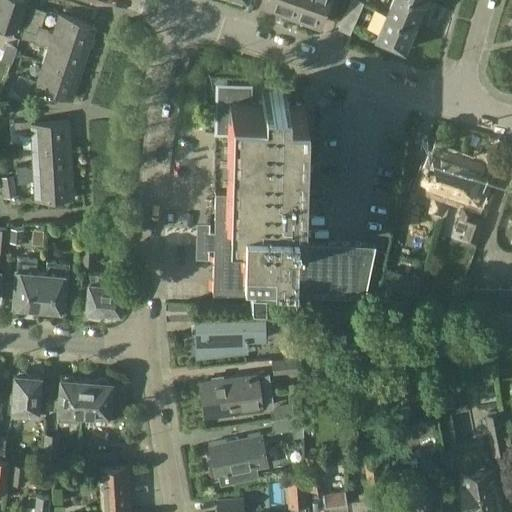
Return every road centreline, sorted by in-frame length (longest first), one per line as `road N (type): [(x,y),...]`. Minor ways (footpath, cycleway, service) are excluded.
road 1 (residential): [(149,347),(151,170),(179,14)]
road 2 (residential): [(456,104),(179,14)]
road 3 (residential): [(175,511),(149,347)]
road 4 (residential): [(149,347),(0,336)]
